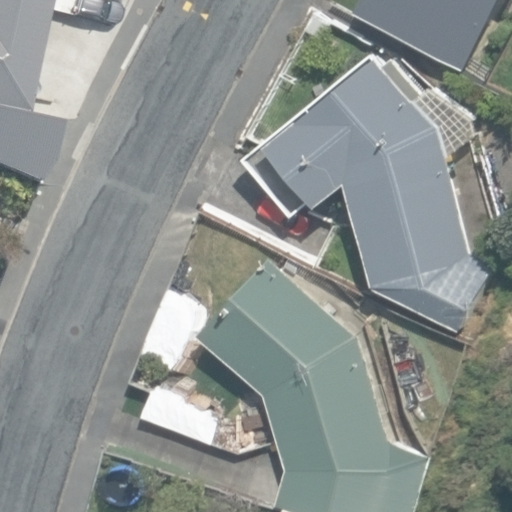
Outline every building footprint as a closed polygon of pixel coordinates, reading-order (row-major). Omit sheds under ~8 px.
[(24,112),(47,0),(0,0),(0,166),(35,181),(50,161),(59,120),(24,112)] [(375,0),(369,10),(469,68),(507,0),(375,0)] [(312,28),(328,37),(337,21),(320,12),(312,28)] [(480,253),(445,127),(381,50),(253,156),(303,218),(349,181),(379,282),(460,328),(497,262),(480,253)] [(282,502),(314,511),(410,511),(430,450),(395,437),(363,335),(279,255),(208,330),(272,390),(293,466),(282,502)]
